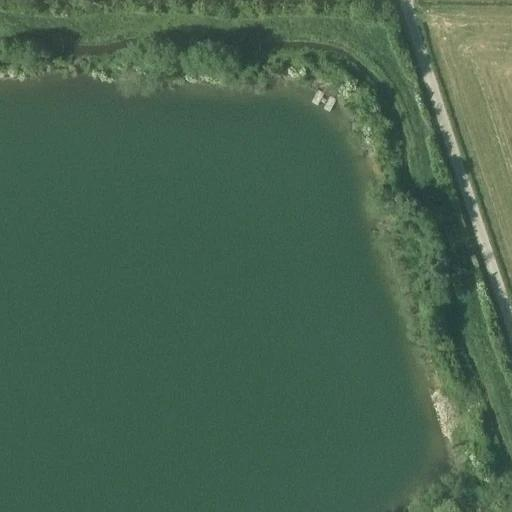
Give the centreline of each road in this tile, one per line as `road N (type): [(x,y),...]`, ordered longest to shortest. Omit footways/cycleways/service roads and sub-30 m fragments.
road 1 (track): [(0,3),(404,3)]
road 2 (track): [(404,0),(511,326)]
